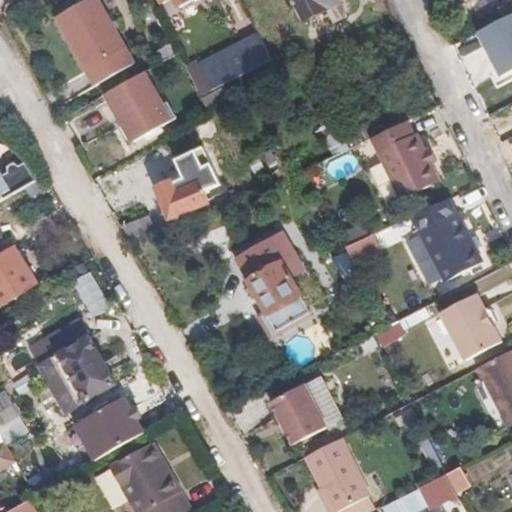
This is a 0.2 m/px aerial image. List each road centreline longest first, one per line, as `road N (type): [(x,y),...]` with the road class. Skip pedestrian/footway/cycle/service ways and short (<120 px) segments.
road 1 (residential): [(259,511),(0,65)]
road 2 (residential): [(511,217),(402,0)]
